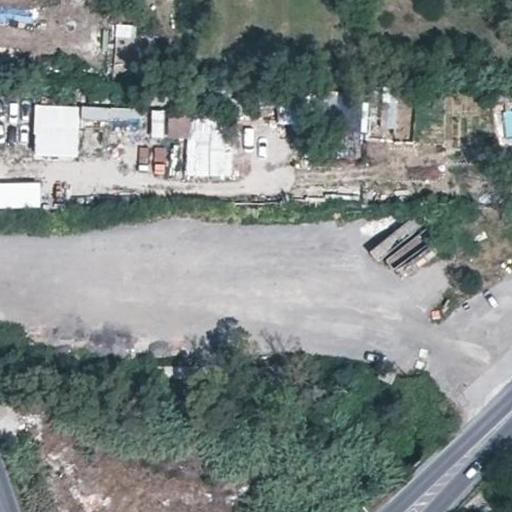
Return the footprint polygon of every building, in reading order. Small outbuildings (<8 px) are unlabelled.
[(32,154),(79,155),(80,104),(33,103),(32,154)] [(81,104),(81,119),(110,120),(110,105),(81,104)] [(186,136),(185,174),(230,175),(231,116),(168,114),(168,136),(186,136)] [(377,261),(423,228),(413,214),(367,248),(377,261)] [(393,385),(397,375),(383,370),(379,380),(393,385)]
